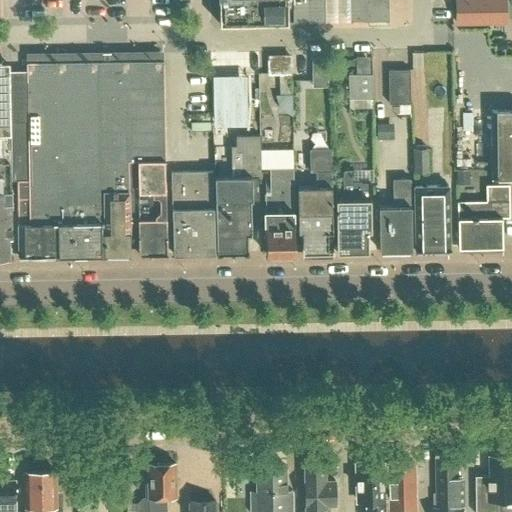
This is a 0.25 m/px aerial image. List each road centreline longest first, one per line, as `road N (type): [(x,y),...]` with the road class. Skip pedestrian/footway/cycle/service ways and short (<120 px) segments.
road 1 (unclassified): [(511,418),(0,430)]
road 2 (secondary): [(511,283),(0,291)]
